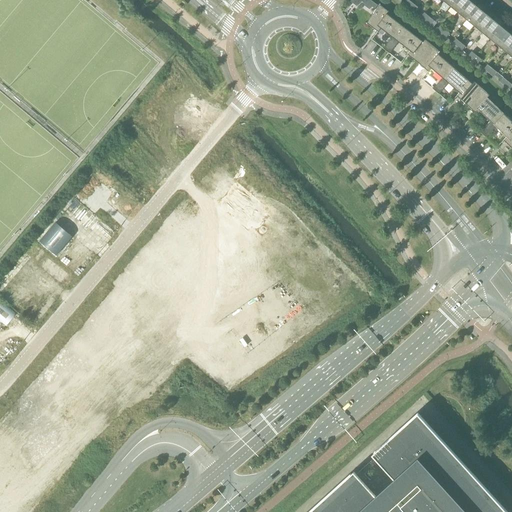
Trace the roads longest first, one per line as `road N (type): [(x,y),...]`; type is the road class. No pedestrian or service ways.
road 1 (unclassified): [(260,82),(0,387)]
road 2 (secondary): [(466,257),(221,464)]
road 3 (secondary): [(247,496),(487,285)]
road 4 (secondary): [(511,240),(487,204),(356,78)]
road 5 (residential): [(511,195),(377,70),(356,78)]
road 6 (secondary): [(338,119),(466,257)]
road 7 (unclassified): [(81,511),(156,432),(187,432),(221,464)]
